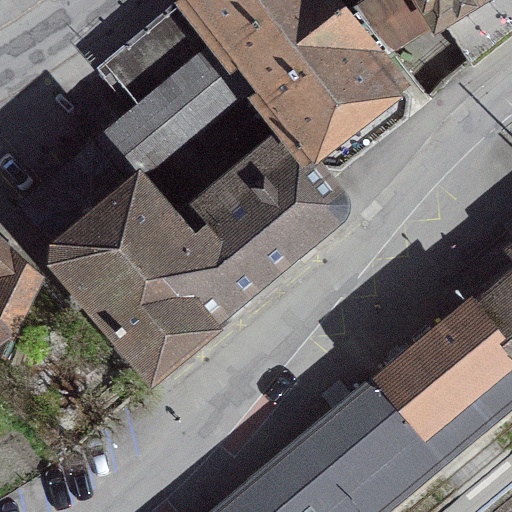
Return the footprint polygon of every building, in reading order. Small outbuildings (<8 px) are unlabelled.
[(180,0),(105,63),(138,105),(141,109),(145,106),(177,144),(251,83),(219,45),(222,42),(188,0),(180,0)] [(188,0),(222,42),(237,61),(257,64),(272,72),(254,85),(284,124),(307,152),(309,150),(320,164),(340,166),(406,115),(409,94),(378,51),(348,12),(338,0),(188,0)] [(440,14),(470,62),(511,31),(511,0),(366,0),(348,12),(378,51),(440,14)] [(145,106),(141,109),(138,105),(22,200),(56,241),(55,254),(152,370),(341,209),(343,194),(309,150),(307,152),(284,124),(173,216),(141,175),(177,144),(145,106)] [(0,355),(39,275),(0,238),(0,355)] [(511,278),(480,305),(471,295),(373,377),(227,500),(213,511),(371,511),(439,454),(511,392),(511,278)]
